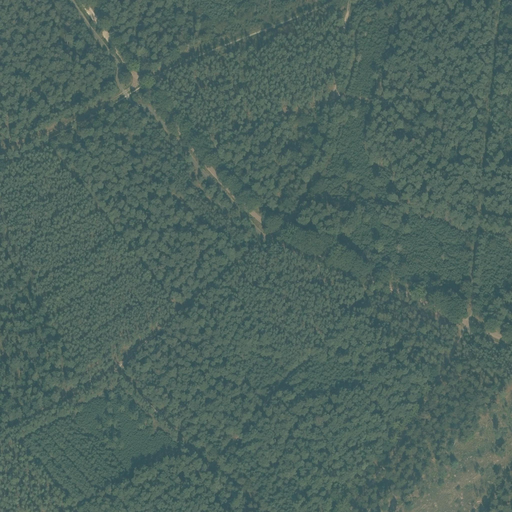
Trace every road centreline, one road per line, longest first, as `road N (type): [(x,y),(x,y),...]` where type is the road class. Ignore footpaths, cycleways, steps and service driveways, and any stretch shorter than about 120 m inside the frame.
road 1 (track): [(511,340),(278,232),(142,85),(82,0)]
road 2 (track): [(511,112),(332,96),(350,0)]
road 3 (track): [(0,155),(140,82)]
